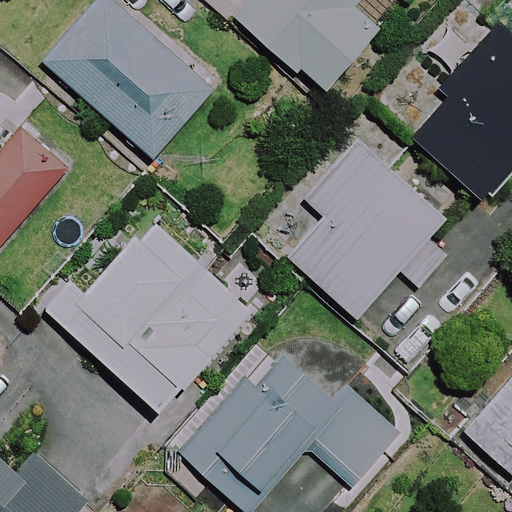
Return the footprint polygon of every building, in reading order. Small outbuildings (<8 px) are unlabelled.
[(213,88),(112,0),(97,0),(43,62),(152,158),(213,88)] [(356,0),(252,0),(237,19),(322,92),(376,28),(351,6),(356,0)] [(511,157),(511,36),(474,1),(378,104),(414,137),(477,195),(511,157)] [(0,152),(0,243),(68,167),(23,126),(0,152)] [(419,196),(351,135),(299,192),(324,214),(287,255),(355,316),(397,269),(417,287),(446,256),(424,236),(457,199),(434,179),(419,196)] [(222,282),(151,218),(84,292),(68,278),(42,306),(160,412),(268,291),(238,264),(222,282)] [(350,391),(282,331),(248,370),(177,450),(246,511),(250,511),(309,446),(351,485),(397,433),(350,391)] [(511,372),(462,430),(511,472),(511,471),(511,372)] [(0,511),(75,511),(85,501),(33,457),(18,475),(0,459),(0,511)]
